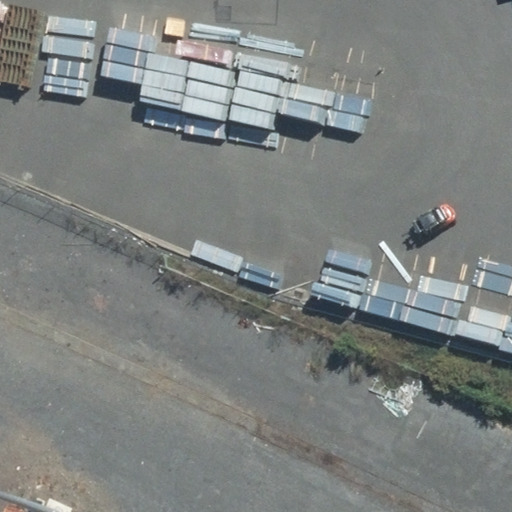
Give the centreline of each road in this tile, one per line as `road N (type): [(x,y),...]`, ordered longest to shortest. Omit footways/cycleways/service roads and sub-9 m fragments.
road 1 (unknown): [(374,135),(269,123),(73,72),(0,31)]
road 2 (unknown): [(511,94),(500,111),(464,130),(374,135)]
